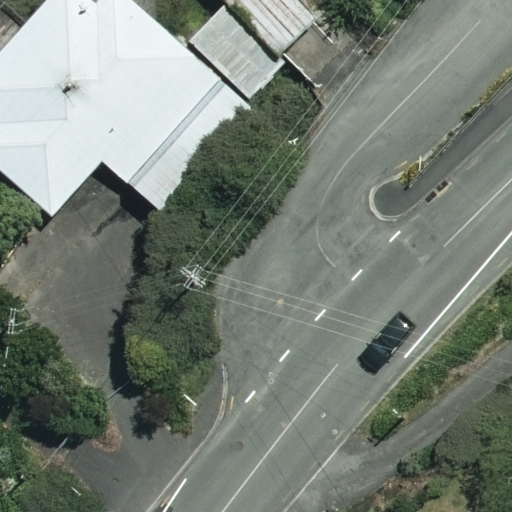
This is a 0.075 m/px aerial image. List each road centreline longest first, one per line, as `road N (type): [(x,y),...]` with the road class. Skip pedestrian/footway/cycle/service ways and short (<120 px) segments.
road 1 (residential): [(389,302),(327,237),(330,188),(499,0)]
road 2 (tertiary): [(389,302),(224,511)]
road 3 (tertiary): [(511,177),(389,302)]
